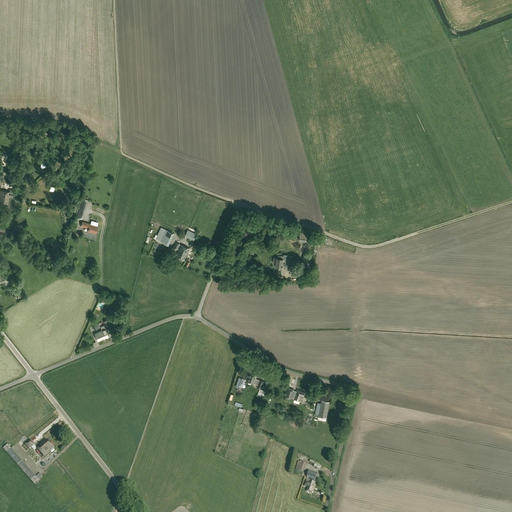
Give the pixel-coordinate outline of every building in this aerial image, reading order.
[(0,203),(8,204),(9,197),(10,197),(10,196),(15,196),(15,193),(16,193),(16,190),(13,190),(12,192),(11,192),(11,193),(9,192),(10,192),(1,190),(0,193),(0,203)] [(90,224),(82,221),(81,226),(88,228),(88,231),(95,233),(97,226),(90,224)] [(174,233),(165,229),(159,240),(169,245),(174,233)] [(188,230),(186,235),(194,239),(197,234),(188,230)] [(190,249),(181,245),(176,256),(184,260),(190,249)] [(283,259),(277,258),(274,258),(273,263),(276,263),(276,267),(277,267),(277,268),(280,268),(280,267),(282,268),(283,267),(287,267),(287,270),(291,270),(293,256),(284,254),(283,259)] [(110,336),(106,327),(109,325),(111,325),(109,319),(106,320),(103,321),(105,325),(100,327),(102,330),(95,334),(98,341),(110,336)] [(257,373),(249,371),(246,381),(257,385),(257,387),(261,389),(264,381),(259,380),(255,379),(257,373)] [(270,385),(266,383),(263,390),(260,389),(257,395),(266,398),(270,385)] [(293,399),(300,401),(302,396),(304,396),(305,392),(296,389),(293,399)] [(319,416),(318,416),(327,418),(330,402),(321,400),(321,403),(317,403),(315,415),(319,416)] [(30,439),(25,444),(29,449),(32,447),(34,445),(34,444),(30,439)] [(37,448),(44,456),(53,448),(47,440),(37,448)] [(18,465),(22,462),(8,445),(3,449),(18,465)] [(314,466),(319,469),(321,466),(311,460),(309,462),(315,465),(314,466)] [(306,464),(300,462),(297,470),(303,472),(306,464)] [(34,484),(39,480),(24,464),(20,467),(34,484)] [(311,478),(309,483),(306,482),(305,486),(308,487),(307,491),(312,493),(315,483),(313,482),(314,479),(316,480),(318,474),(309,471),(307,477),(311,478)]
